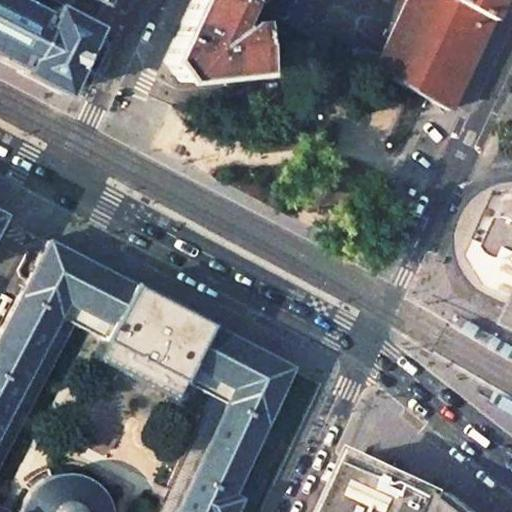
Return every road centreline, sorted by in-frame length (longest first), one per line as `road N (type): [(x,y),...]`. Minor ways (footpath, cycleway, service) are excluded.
road 1 (primary): [(368,345),(54,174)]
road 2 (residential): [(368,345),(511,34)]
road 3 (residential): [(54,174),(138,0)]
road 4 (primary): [(511,466),(368,345)]
road 5 (residential): [(293,511),(368,345)]
